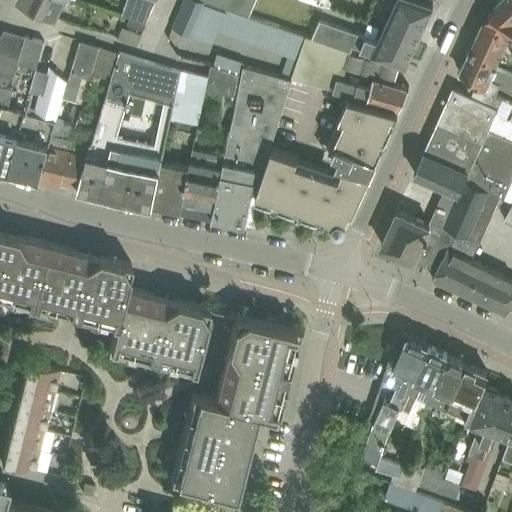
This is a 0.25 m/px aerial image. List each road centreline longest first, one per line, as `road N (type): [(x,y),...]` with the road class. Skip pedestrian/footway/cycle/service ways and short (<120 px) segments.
road 1 (residential): [(338,270),(118,223),(0,184)]
road 2 (residential): [(338,270),(465,0)]
road 3 (residential): [(284,511),(338,270)]
road 4 (residential): [(511,343),(338,270)]
